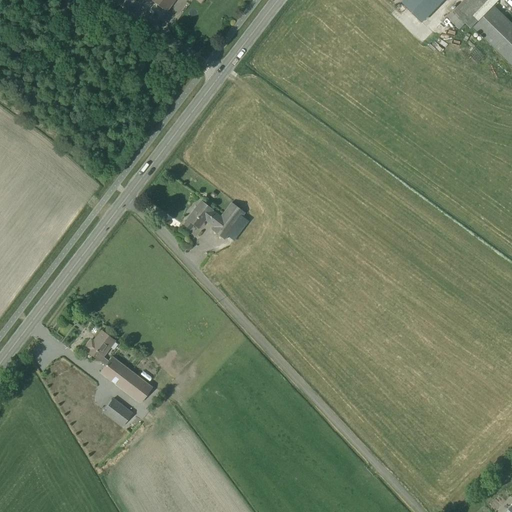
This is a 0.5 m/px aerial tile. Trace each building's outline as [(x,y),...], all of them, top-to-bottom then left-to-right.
[(150,0),(167,13),(176,0),(150,0)] [(445,0),(405,0),(402,4),(423,23),(445,0)] [(467,30),(494,0),(455,0),(447,8),(450,11),(442,19),(456,31),(462,24),(467,30)] [(511,24),(495,7),(474,28),(511,66),(511,24)] [(395,43),(403,36),(393,25),(385,32),(395,43)] [(190,230),(194,225),(198,229),(204,221),(213,227),(211,230),(225,240),(245,213),(231,203),(221,217),(212,210),(201,202),(196,208),(195,207),(190,213),(192,214),(187,220),(188,221),(184,225),(190,230)] [(102,357),(114,341),(101,331),(86,351),(105,366),(100,373),(140,404),(152,388),(111,358),(108,362),(102,357)] [(135,365),(147,376),(154,369),(142,358),(135,365)] [(102,413),(122,428),(132,414),(112,399),(102,413)]
